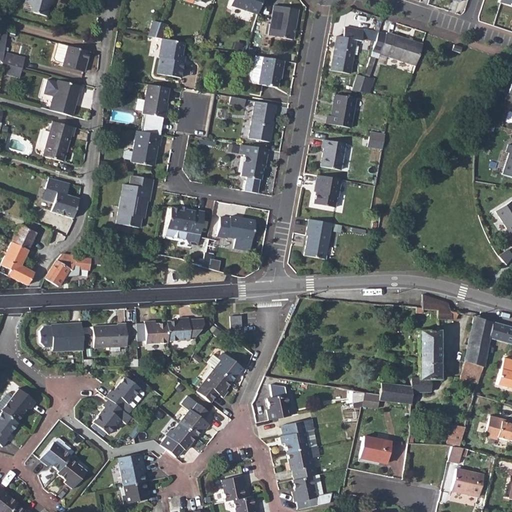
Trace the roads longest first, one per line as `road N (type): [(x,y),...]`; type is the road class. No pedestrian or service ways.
road 1 (residential): [(30,301),(39,274),(70,243),(87,199),(119,0)]
road 2 (residential): [(273,288),(30,301)]
road 3 (residential): [(511,308),(424,283),(273,288)]
road 4 (residential): [(13,467),(63,400),(5,353),(15,303)]
road 5 (residential): [(285,204),(321,7)]
road 6 (residential): [(285,204),(171,184),(193,103)]
road 7 (residential): [(240,427),(270,338),(273,288)]
